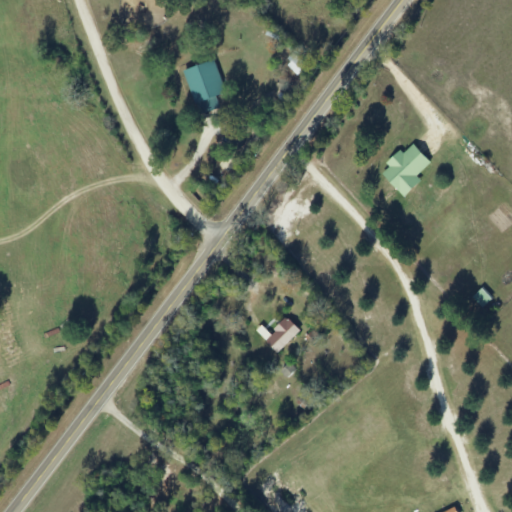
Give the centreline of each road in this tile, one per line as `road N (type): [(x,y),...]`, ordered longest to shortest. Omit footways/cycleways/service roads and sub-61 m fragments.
road 1 (secondary): [(406,0),(15,511)]
road 2 (residential): [(213,249),(136,200),(92,106),(66,0)]
